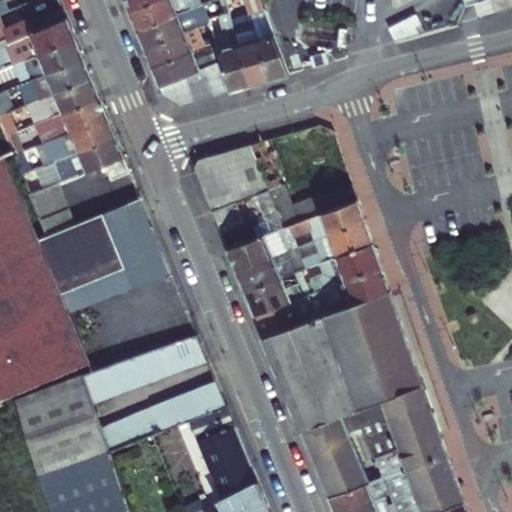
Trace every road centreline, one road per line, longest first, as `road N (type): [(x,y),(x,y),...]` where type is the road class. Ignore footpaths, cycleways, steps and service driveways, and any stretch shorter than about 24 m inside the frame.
road 1 (residential): [(344,86),(494,511)]
road 2 (residential): [(149,145),(299,511)]
road 3 (residential): [(344,86),(149,145)]
road 4 (residential): [(511,41),(344,86)]
road 5 (residential): [(88,0),(149,145)]
